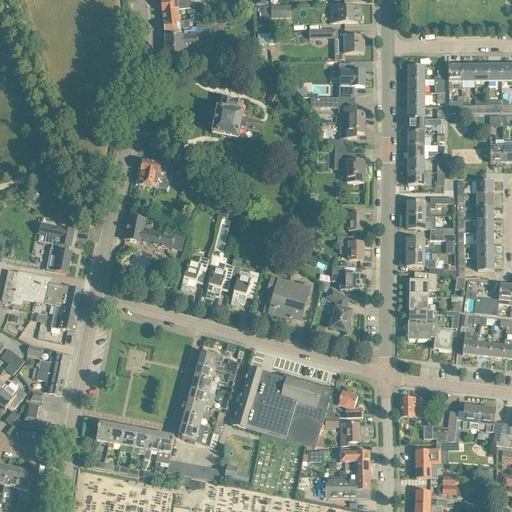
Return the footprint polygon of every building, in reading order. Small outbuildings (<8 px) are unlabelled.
[(162,12),(178,11),(186,10),(190,9),(189,6),(191,5),(190,1),(189,0),(175,0),(161,2),(162,12)] [(357,8),(347,8),(344,8),(344,6),(331,6),(331,25),(358,24),(358,11),(361,11),(360,7),(357,7),(357,8)] [(291,7),(271,7),(271,19),(291,19),(291,7)] [(179,22),(178,11),(162,12),(163,24),(179,22)] [(165,35),(175,33),(181,33),(180,29),(183,29),(190,29),(189,21),(179,22),(163,24),(165,35)] [(183,57),(183,48),(201,48),(201,41),(213,40),(211,25),(197,26),(197,29),(198,34),(184,35),(184,37),(165,38),(165,58),(183,57)] [(326,32),(309,32),(309,40),(326,40),(326,32)] [(274,34),(257,35),(258,47),(275,46),(274,34)] [(338,56),(344,56),(364,55),(364,39),(338,39),(338,47),(338,56)] [(344,65),(334,65),(328,65),(328,73),(331,73),(342,74),(342,80),(349,80),(348,86),(350,86),(351,88),(364,88),(364,72),(344,72),(344,65)] [(511,66),(501,67),(501,83),(508,83),(508,87),(511,86),(511,66)] [(462,67),(448,67),(448,83),(462,83),(462,67)] [(475,83),(475,67),(462,67),(462,83),(475,83)] [(488,67),(475,67),(475,83),(475,93),(479,93),(479,83),(488,83),(488,67)] [(501,83),(501,67),(488,67),(488,83),(501,83)] [(424,81),(424,78),(424,68),(408,68),(408,81),(424,81)] [(437,68),(437,77),(434,77),(434,81),(444,81),(444,68),(437,68)] [(424,94),(424,81),(408,81),(408,94),(424,94)] [(434,81),(434,87),(435,87),(435,94),(437,94),(444,94),(444,82),(444,81),(434,81)] [(301,84),(295,89),(304,99),(311,99),(311,95),(301,84)] [(264,99),(266,89),(253,86),(251,96),(264,99)] [(277,106),(284,92),(274,87),(267,101),(277,106)] [(424,107),(424,94),(408,94),(408,107),(424,107)] [(320,99),(320,110),(338,110),(338,106),(342,106),(342,99),(339,99),(338,99),(320,99)] [(212,134),(222,136),(238,140),(240,130),(260,133),(262,124),(242,120),(243,114),(241,113),(243,104),(223,100),(221,109),(217,108),(212,134)] [(449,114),(462,114),(462,107),(453,107),(453,101),(449,101),(449,114)] [(475,102),(475,107),(475,114),(489,114),(488,102),(475,102)] [(502,102),(488,102),(489,114),(502,114),(502,102)] [(508,102),(502,102),(502,114),(511,113),(511,106),(508,106),(508,102)] [(424,121),(424,107),(408,107),(408,121),(424,121)] [(340,114),(340,125),(341,125),(365,125),(365,114),(357,114),(357,109),(342,109),(342,114),(340,114)] [(503,128),(503,117),(490,117),(490,127),(503,128)] [(511,117),(503,117),(503,128),(511,128),(511,117)] [(408,133),(408,134),(424,134),(424,127),(441,127),(441,121),(437,121),(428,121),(424,121),(408,121),(408,127),(405,128),(405,132),(408,133)] [(336,148),(346,148),(347,148),(347,140),(357,140),(357,136),(365,135),(365,125),(341,125),(340,125),(340,142),(328,142),(328,148),(336,148)] [(408,134),(408,147),(424,147),(424,134),(408,134)] [(424,160),(424,147),(408,147),(408,160),(424,160)] [(353,155),(346,154),(346,148),(336,148),(335,154),(335,171),(347,171),(347,184),(354,184),(364,184),(364,163),(353,163),(353,155)] [(490,154),(490,164),(504,164),(504,148),(490,148),(490,154)] [(171,172),(172,163),(160,156),(158,166),(145,163),(145,162),(144,162),(144,163),(143,163),(143,164),(141,165),(140,169),(142,171),(139,185),(158,189),(161,176),(167,177),(168,171),(171,172)] [(424,173),(424,160),(408,160),(408,173),(424,173)] [(437,174),(444,174),(444,160),(429,160),(429,164),(437,164),(437,174)] [(424,187),(424,173),(408,173),(408,187),(424,187)] [(477,182),(477,196),(492,195),(492,182),(477,182)] [(48,184),(40,196),(46,201),(54,188),(48,184)] [(38,186),(29,198),(35,202),(43,189),(38,186)] [(493,208),(492,195),(477,196),(477,208),(493,208)] [(428,204),(417,204),(407,204),(407,217),(430,218),(430,210),(436,210),(436,205),(454,205),(454,199),(431,199),(430,205),(428,205),(428,204)] [(218,200),(212,207),(215,209),(221,202),(218,200)] [(348,232),(353,232),(363,233),(364,215),(353,215),(353,208),(341,208),(340,216),(349,217),(348,232)] [(493,221),(493,208),(477,208),(477,221),(493,221)] [(124,241),(172,250),(181,252),(184,239),(145,231),(147,221),(139,219),(129,217),(124,241)] [(430,236),(443,236),(443,230),(431,230),(432,218),(430,218),(407,217),(407,231),(430,231),(430,236)] [(493,234),(493,221),(477,221),(477,234),(493,234)] [(51,249),(46,271),(67,275),(71,254),(68,253),(69,247),(70,247),(74,231),(62,229),(47,226),(45,236),(46,236),(44,244),(52,246),(51,250),(51,249)] [(493,246),(493,234),(477,234),(477,247),(493,246)] [(349,262),(353,262),(363,262),(363,244),(353,244),(353,238),(341,238),(340,255),(349,255),(349,262)] [(268,241),(266,249),(267,250),(265,254),(275,259),(281,249),(270,243),(268,241)] [(428,241),(417,241),(407,241),(407,254),(423,254),(424,247),(428,247),(428,241)] [(493,259),(493,246),(477,247),(478,259),(493,259)] [(429,275),(437,276),(455,278),(456,272),(435,270),(435,261),(431,261),(432,254),(423,254),(407,254),(406,268),(427,268),(427,269),(430,269),(429,275)] [(182,285),(183,285),(181,292),(189,294),(190,291),(194,292),(197,282),(203,283),(209,261),(200,258),(198,265),(188,263),(185,276),(182,285)] [(493,272),(493,259),(478,259),(478,272),(493,272)] [(207,292),(208,293),(206,299),(214,301),(215,298),(219,299),(222,289),(228,291),(234,268),(225,265),(223,272),(213,270),(210,283),(207,292)] [(332,282),(340,282),(340,291),(359,292),(359,276),(344,275),(344,268),(332,268),(332,282)] [(23,301),(64,309),(64,308),(79,311),(83,291),(49,284),(50,280),(18,273),(18,274),(9,272),(2,302),(12,304),(12,305),(22,307),(23,301)] [(232,300),(233,300),(231,306),(239,308),(240,305),(244,306),(247,296),(253,298),(259,275),(250,273),(248,279),(238,277),(232,300)] [(407,281),(407,292),(410,292),(410,298),(407,298),(407,299),(427,299),(428,299),(428,291),(436,292),(437,276),(429,275),(414,273),(414,281),(407,281)] [(465,279),(456,278),(455,291),(464,292),(465,279)] [(301,321),(303,312),(310,289),(278,280),(278,281),(271,279),(270,284),(267,293),(274,295),(268,315),(290,321),(290,320),(291,320),(291,319),(301,321)] [(476,299),(474,314),(497,317),(498,306),(511,307),(511,303),(511,299),(511,287),(500,286),(498,301),(476,299)] [(348,300),(332,290),(327,299),(337,305),(331,329),(345,332),(346,330),(348,330),(349,329),(350,327),(349,325),(348,324),(350,312),(345,311),(346,306),(344,305),(348,300)] [(453,313),(459,313),(462,314),(463,305),(463,298),(459,298),(452,298),(452,304),(454,304),(453,313)] [(427,306),(427,299),(407,299),(407,306),(409,306),(409,312),(427,312),(436,312),(436,306),(427,306)] [(79,311),(64,308),(64,309),(56,308),(52,329),(75,334),(79,311)] [(408,323),(408,327),(427,327),(427,326),(436,326),(436,320),(427,320),(427,312),(409,312),(407,312),(406,320),(410,320),(410,323),(408,323)] [(459,313),(453,313),(447,313),(446,317),(452,317),(451,329),(457,330),(459,313)] [(37,315),(36,322),(46,324),(47,317),(37,315)] [(480,325),(480,318),(461,316),(460,327),(467,327),(467,324),(479,325),(480,325)] [(480,325),(479,325),(478,336),(482,336),(483,325),(493,326),(494,320),(480,318),(480,325)] [(436,326),(427,326),(427,327),(408,327),(406,327),(406,332),(408,332),(408,342),(408,341),(429,342),(430,342),(430,339),(435,340),(434,346),(438,346),(437,351),(451,352),(453,332),(436,329),(437,326),(436,326)] [(464,343),(464,346),(463,356),(476,357),(478,344),(479,336),(465,335),(464,343)] [(511,341),(505,340),(504,347),(502,360),(511,361),(511,341)] [(478,344),(476,357),(489,359),(491,346),(478,344)] [(491,346),(489,359),(502,360),(504,347),(491,346)] [(29,347),(27,355),(41,359),(43,351),(29,347)] [(1,360),(9,366),(16,357),(9,351),(1,360)] [(215,371),(230,374),(235,376),(239,364),(228,361),(227,366),(218,363),(219,358),(208,356),(208,355),(205,354),(205,355),(201,354),(202,354),(198,366),(215,371)] [(25,364),(23,363),(16,357),(9,366),(17,373),(25,364)] [(40,362),(38,371),(51,374),(52,372),(66,375),(69,360),(55,357),(54,365),(40,362)] [(198,366),(195,378),(212,383),(215,371),(198,366)] [(315,450),(330,400),(333,390),(331,389),(330,392),(302,384),(303,382),(287,377),(286,381),(262,374),(262,372),(249,369),(232,426),(315,450)] [(48,394),(62,397),(66,375),(52,372),(51,374),(38,371),(36,380),(36,381),(46,383),(45,387),(49,388),(48,394)] [(217,384),(212,383),(195,378),(192,390),(209,395),(213,396),(217,384)] [(14,410),(20,402),(25,396),(20,392),(16,397),(6,389),(0,397),(0,406),(5,410),(5,411),(8,408),(10,406),(14,410)] [(226,389),(223,399),(229,400),(231,390),(226,389)] [(206,407),(209,395),(192,390),(189,402),(206,407)] [(42,404),(44,395),(32,393),(30,402),(42,404)] [(342,393),(339,403),(338,406),(345,408),(346,419),(363,418),(362,409),(354,409),(358,398),(342,393)] [(220,409),(226,410),(229,400),(223,399),(220,409)] [(400,419),(410,419),(423,419),(423,410),(423,409),(423,399),(400,400),(400,419)] [(211,415),(204,413),(206,407),(189,402),(185,414),(207,420),(209,421),(211,415)] [(27,404),(24,421),(38,424),(42,406),(27,404)] [(468,434),(468,431),(469,424),(478,425),(480,409),(464,407),(463,423),(457,422),(454,444),(460,443),(461,434),(468,434)] [(493,427),(494,420),(495,411),(480,409),(478,425),(486,426),(486,433),(492,434),(493,427)] [(216,423),(222,425),(225,414),(219,413),(216,423)] [(432,426),(423,427),(424,441),(436,440),(436,444),(454,444),(457,422),(458,414),(452,413),(452,417),(449,416),(448,429),(436,428),(436,433),(432,433),(432,426)] [(205,427),(207,420),(185,414),(182,426),(199,431),(207,433),(209,428),(205,427)] [(325,427),(338,428),(338,418),(325,418),(325,427)] [(219,435),(222,425),(216,423),(213,433),(219,435)] [(96,442),(106,444),(109,444),(112,427),(100,425),(100,424),(99,424),(99,428),(98,428),(97,430),(98,431),(96,442)] [(340,437),(341,444),(341,447),(350,446),(350,443),(359,443),(359,424),(345,425),(345,437),(340,437)] [(204,446),(205,441),(197,439),(199,431),(182,426),(179,438),(178,438),(178,439),(182,440),(185,441),(185,440),(204,446)] [(507,434),(501,432),(499,443),(495,442),(496,446),(511,448),(511,442),(510,443),(511,439),(508,439),(508,435),(511,435),(511,426),(508,426),(507,434)] [(120,451),(124,429),(112,427),(109,444),(108,449),(120,451)] [(125,454),(126,447),(133,449),(137,432),(124,429),(120,451),(120,452),(125,454)] [(493,442),(495,442),(499,443),(501,432),(496,430),(493,442)] [(137,459),(138,450),(145,451),(149,434),(137,432),(133,449),(132,458),(137,459)] [(158,453),(161,436),(149,434),(145,451),(144,459),(149,460),(151,452),(158,453)] [(213,435),(210,447),(215,449),(219,436),(213,435)] [(161,436),(158,453),(156,463),(169,465),(169,462),(173,445),(174,442),(173,442),(174,438),(173,438),(173,439),(161,436)] [(454,444),(436,444),(437,452),(452,451),(453,455),(458,454),(458,448),(455,448),(454,444)] [(436,460),(430,460),(430,452),(416,453),(416,466),(443,465),(442,460),(436,461),(436,460)] [(369,453),(359,453),(341,453),(341,464),(345,464),(370,463),(369,453)] [(91,468),(103,470),(104,465),(92,462),(91,468)] [(370,463),(345,464),(345,472),(341,472),(341,478),(370,477),(370,463)] [(443,465),(416,466),(416,480),(430,480),(430,479),(437,479),(437,470),(443,470),(443,465)] [(9,470),(0,467),(0,485),(4,487),(9,470)] [(227,467),(224,480),(248,485),(249,477),(237,474),(238,469),(227,467)] [(17,490),(21,473),(9,470),(4,487),(2,496),(4,497),(4,494),(9,495),(11,488),(17,490)] [(493,484),(493,471),(484,471),(483,483),(493,484)] [(21,473),(17,490),(29,493),(31,481),(32,482),(33,479),(32,479),(33,475),(32,475),(21,473)] [(181,484),(188,485),(190,485),(191,478),(189,478),(184,477),(182,477),(181,484)] [(370,477),(341,478),(341,480),(325,480),(325,499),(369,499),(369,492),(370,492),(370,477)] [(461,477),(442,477),(442,486),(455,486),(455,485),(461,485),(461,477)] [(442,495),(456,496),(456,488),(442,487),(442,488),(442,495)] [(416,492),(415,506),(447,508),(447,502),(436,501),(436,500),(430,499),(430,493),(416,492)]
